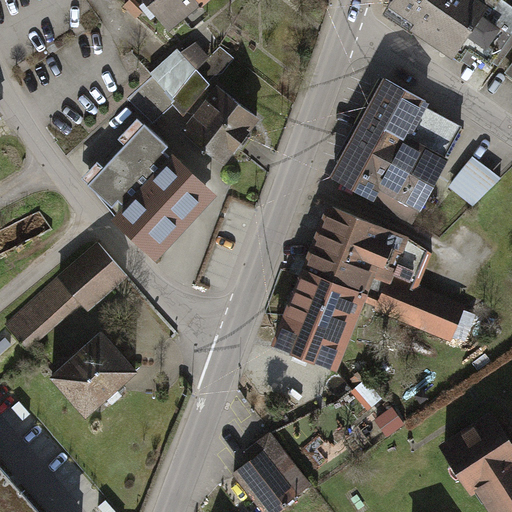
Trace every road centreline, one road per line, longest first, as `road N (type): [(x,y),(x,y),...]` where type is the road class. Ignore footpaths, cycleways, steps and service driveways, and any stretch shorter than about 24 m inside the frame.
road 1 (secondary): [(348,22),(233,342)]
road 2 (residential): [(511,123),(348,22)]
road 3 (residential): [(233,342),(204,328),(87,222)]
road 4 (secondary): [(233,342),(170,511)]
road 5 (residential): [(87,222),(0,94)]
